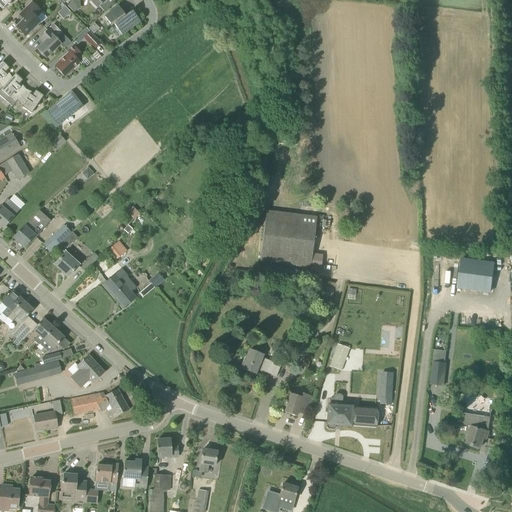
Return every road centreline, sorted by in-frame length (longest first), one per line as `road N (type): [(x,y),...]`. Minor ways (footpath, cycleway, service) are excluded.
road 1 (tertiary): [(473,511),(456,499),(170,399)]
road 2 (track): [(496,240),(487,0)]
road 3 (unclassified): [(144,0),(155,25),(68,86),(52,84),(0,26)]
road 4 (tertiary): [(170,399),(0,257)]
road 5 (tertiary): [(0,456),(153,423),(170,399)]
